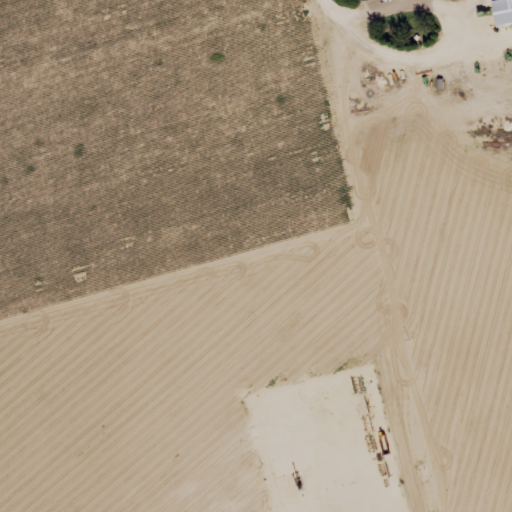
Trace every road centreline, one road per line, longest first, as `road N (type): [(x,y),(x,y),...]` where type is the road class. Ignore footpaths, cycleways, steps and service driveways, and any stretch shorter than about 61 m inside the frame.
road 1 (track): [(420,511),(324,0)]
road 2 (track): [(109,0),(164,58),(421,72)]
